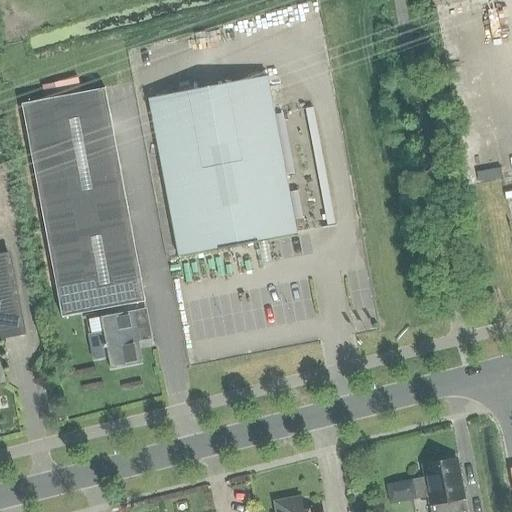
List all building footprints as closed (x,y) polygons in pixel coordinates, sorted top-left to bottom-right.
[(297,235),(296,233),(267,77),(148,99),(178,257),(297,235)] [(62,318),(145,302),(105,89),(21,105),(62,318)] [(8,255),(0,256),(0,373),(2,373),(0,361),(0,338),(23,334),(8,255)] [(486,312),(498,309),(494,294),(482,297),(486,312)] [(110,370),(142,364),(137,341),(132,342),(129,330),(135,329),(132,312),(101,318),(103,332),(89,335),(94,361),(108,358),(110,370)] [(425,479),(413,481),(416,499),(428,496),(431,511),(466,511),(456,459),(422,466),(425,479)] [(303,511),(301,498),(275,503),(276,511),(308,511),(304,511),(303,511)]
